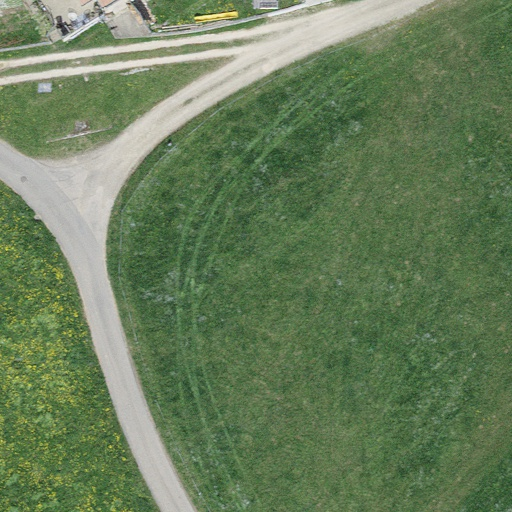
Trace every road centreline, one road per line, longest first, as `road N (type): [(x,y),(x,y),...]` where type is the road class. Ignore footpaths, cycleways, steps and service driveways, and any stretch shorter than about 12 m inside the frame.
road 1 (unclassified): [(177,511),(147,454),(71,233),(49,200),(0,159)]
road 2 (track): [(49,200),(212,87),(394,0)]
road 3 (track): [(0,73),(325,29)]
